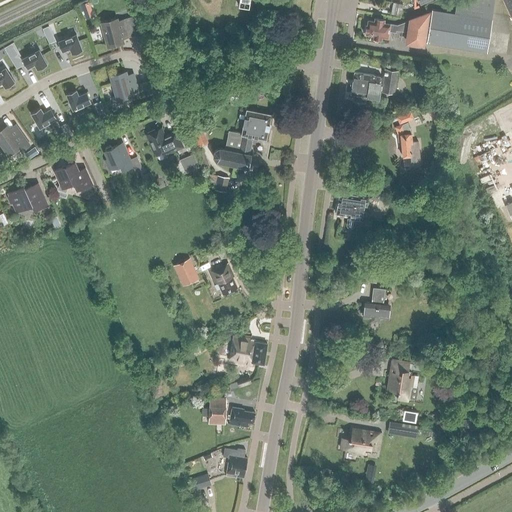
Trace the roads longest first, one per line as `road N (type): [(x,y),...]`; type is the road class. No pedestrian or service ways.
road 1 (tertiary): [(262,511),(294,341),(326,64)]
road 2 (residential): [(0,111),(49,79),(134,54),(169,103)]
road 3 (residential): [(326,64),(268,60),(169,103)]
